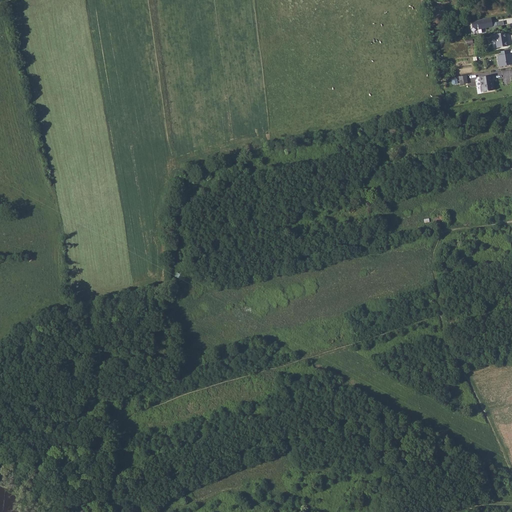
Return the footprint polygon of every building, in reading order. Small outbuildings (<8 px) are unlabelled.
[(491,18),(471,21),(472,28),(478,27),(478,29),(497,26),(496,22),(492,23),(491,18)] [(505,32),(491,35),(491,39),(495,39),(497,48),(507,46),(505,32)] [(507,50),(500,51),(500,55),(497,56),(499,67),(511,64),(511,58),(511,59),(510,53),(508,54),(507,50)] [(466,75),(459,76),(460,85),(467,83),(466,75)] [(479,77),(480,82),(480,86),(480,87),(481,92),(492,90),(491,83),(492,83),(491,80),(490,75),(482,77),(479,77)]
